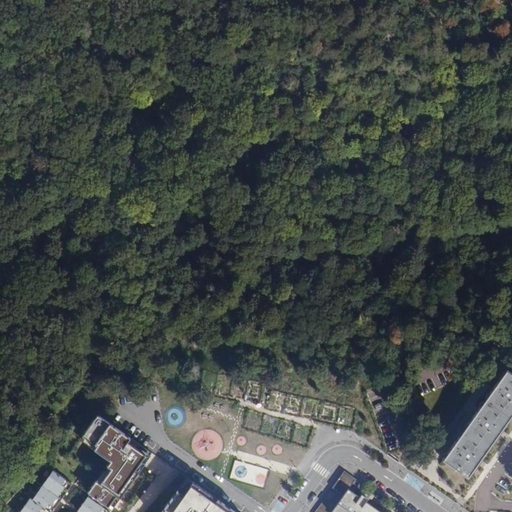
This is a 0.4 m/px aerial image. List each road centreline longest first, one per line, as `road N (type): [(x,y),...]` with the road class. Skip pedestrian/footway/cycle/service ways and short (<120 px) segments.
road 1 (residential): [(433,511),(341,453),(293,511)]
road 2 (residential): [(263,511),(129,417)]
